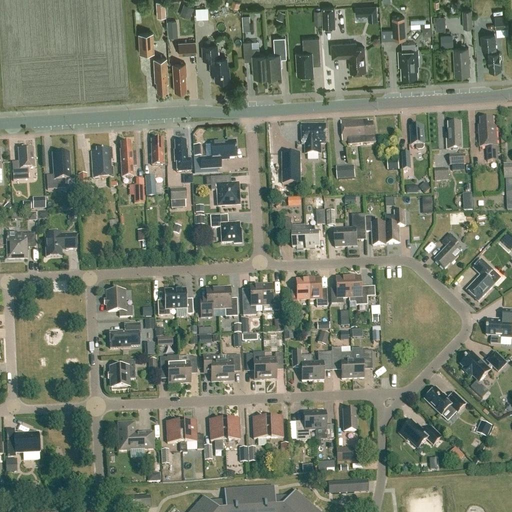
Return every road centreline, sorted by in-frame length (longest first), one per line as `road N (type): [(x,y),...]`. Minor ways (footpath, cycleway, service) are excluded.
road 1 (residential): [(260,266),(406,261),(452,299),(465,328),(410,393)]
road 2 (residential): [(94,407),(379,395)]
road 3 (primary): [(511,95),(252,112)]
road 4 (primary): [(252,112),(0,125)]
road 5 (residential): [(87,277),(260,266)]
road 6 (unclassified): [(260,266),(252,112)]
road 7 (residential): [(94,407),(87,277)]
road 8 (residential): [(13,410),(6,281)]
